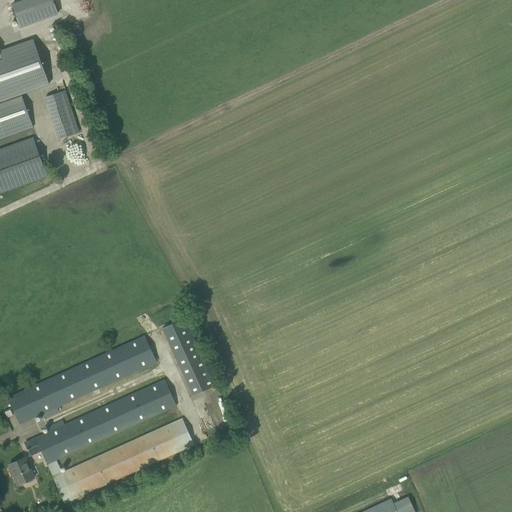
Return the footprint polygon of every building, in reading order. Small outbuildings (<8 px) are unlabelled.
[(53,0),(22,0),(11,4),(20,28),(58,14),(53,0)] [(0,103),(50,86),(33,39),(0,51),(0,103)] [(76,124),(65,90),(45,97),(56,131),(76,124)] [(0,138),(30,128),(19,97),(0,104),(0,138)] [(0,193),(47,177),(33,138),(0,149),(0,193)] [(216,385),(185,317),(162,327),(192,395),(216,385)] [(17,394),(8,398),(20,424),(29,419),(42,414),(44,418),(59,411),(57,407),(156,362),(144,336),(128,344),(17,394)] [(165,379),(65,425),(62,420),(47,427),(49,432),(43,435),(25,443),(30,456),(41,451),(65,503),(194,444),(182,418),(61,473),(55,460),(176,405),(165,379)] [(25,458),(9,465),(10,466),(8,467),(12,477),(14,476),(18,485),(34,478),(25,458)] [(414,511),(408,497),(394,503),(391,498),(361,511),(414,511)]
